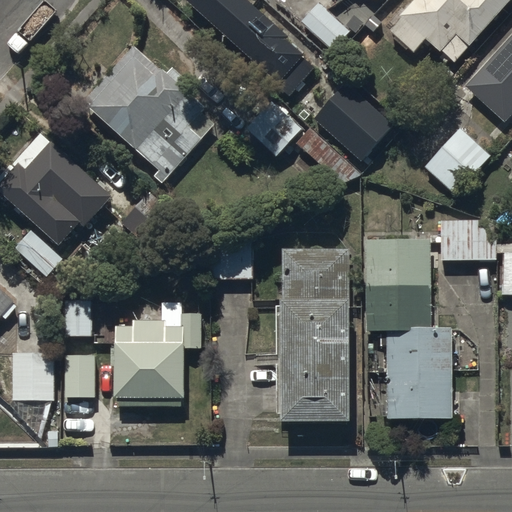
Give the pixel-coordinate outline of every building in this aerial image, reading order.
[(198,0),(192,7),(292,100),(318,71),(293,48),(295,45),(246,0),(198,0)] [(511,9),(511,0),(423,0),(404,22),(405,23),(395,35),(417,56),(428,44),(443,57),(445,56),(458,67),(473,51),(474,52),(511,9)] [(323,8),(306,26),(334,52),(351,34),(323,8)] [(382,29),(374,22),(348,49),(362,62),(380,43),(374,37),(382,29)] [(511,32),(464,85),(505,122),(511,114),(511,32)] [(84,105),(138,153),(188,97),(163,75),(157,82),(128,56),(84,105)] [(396,128),(349,88),(315,122),(363,165),(396,128)] [(278,106),(251,132),(277,158),(303,133),(278,106)] [(313,131),(298,147),(343,187),(365,178),(313,131)] [(493,160),(463,131),(427,171),(457,199),(493,160)] [(0,198),(5,202),(0,207),(0,211),(17,227),(23,219),(61,253),(82,229),(87,234),(114,204),(43,137),(0,184),(0,198)] [(481,221),(443,220),(444,266),(498,266),(498,229),(481,229),(481,221)] [(34,236),(20,251),(49,278),(63,263),(34,236)] [(433,244),(371,245),(371,337),(390,337),(391,425),(458,424),(457,334),(434,334),(433,244)] [(214,247),(215,283),(255,283),(254,247),(214,247)] [(287,310),(280,310),(281,418),(285,418),(285,432),(354,431),(353,250),(287,251),(287,310)] [(0,322),(16,304),(0,290),(0,322)] [(95,310),(69,310),(69,344),(95,344),(95,310)] [(116,406),(184,406),(184,348),(202,348),(202,314),(182,314),(182,326),(166,326),(166,320),(133,321),(133,327),(116,327),(116,406)] [(15,360),(16,405),(59,404),(59,359),(15,360)] [(101,359),(69,359),(70,401),(102,401),(101,359)]
